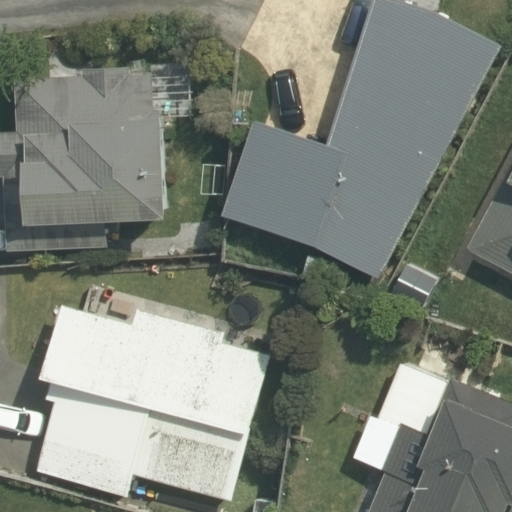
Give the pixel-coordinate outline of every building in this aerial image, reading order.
[(436,7),(413,0),(369,0),(326,139),(252,115),(222,208),(317,242),(378,276),(502,42),(436,7)] [(109,213),(166,210),(162,108),(156,107),(155,69),(130,68),(130,63),(84,63),(84,70),(14,74),(16,125),(0,125),(0,171),(2,171),(5,247),(110,244),(109,213)] [(511,155),(466,241),(511,265),(511,155)] [(133,468),(234,496),(275,351),(228,337),(230,327),(135,301),(131,316),(59,296),(38,371),(53,375),(48,392),(59,395),(39,465),(126,490),(133,468)] [(511,511),(511,397),(450,374),(428,427),(404,418),(402,423),(371,411),(354,452),(384,464),(365,511),(511,511)]
